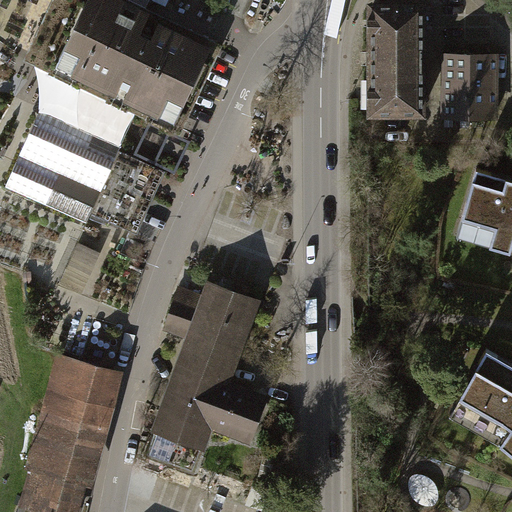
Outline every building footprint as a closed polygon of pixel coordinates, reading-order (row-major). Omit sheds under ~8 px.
[(219,46),(118,0),(96,0),(66,65),(185,119),(219,46)] [(366,59),(424,60),(425,5),(366,5),(366,59)] [(471,54),(441,53),(441,94),(440,119),(499,119),(499,54),(471,54)] [(424,60),(366,59),(366,118),(424,117),(424,60)] [(162,172),(41,119),(11,185),(132,239),(154,191),(162,172)] [(511,179),(479,170),(458,235),(511,251),(511,179)] [(82,240),(64,282),(86,292),(104,250),(82,240)] [(263,302),(209,282),(204,295),(179,286),(164,328),(189,338),(155,431),(207,450),(214,430),(254,444),(270,400),(232,386),(263,302)] [(490,443),(511,460),(511,363),(488,350),(450,421),(490,443)] [(125,379),(59,360),(14,511),(86,511),(92,492),(125,379)]
